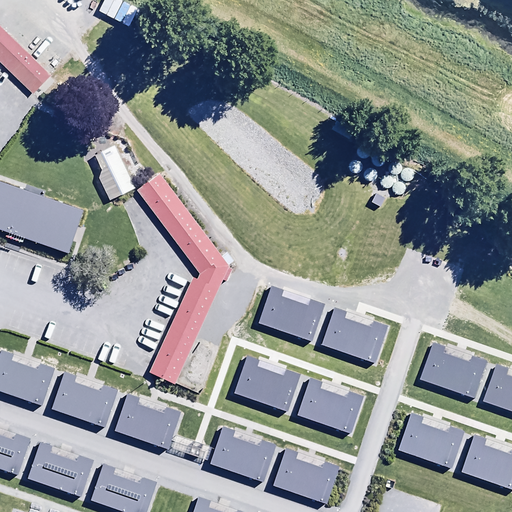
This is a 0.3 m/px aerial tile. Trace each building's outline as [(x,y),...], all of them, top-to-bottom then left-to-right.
[(45,76),(0,32),(0,69),(27,95),(45,76)] [(106,148),(82,161),(102,198),(126,186),(106,148)] [(134,189),(195,271),(149,375),(173,388),(227,263),(159,171),(134,189)] [(0,228),(61,247),(73,210),(55,206),(59,194),(14,181),(11,192),(0,186),(0,228)] [(298,275),(290,286),(298,291),(305,280),(298,275)] [(235,295),(214,325),(252,350),(272,321),(235,295)] [(241,353),(219,344),(202,386),(224,394),(241,353)] [(108,453),(146,472),(161,441),(130,426),(117,452),(110,449),(108,453)] [(94,461),(37,442),(24,479),(81,498),(94,461)] [(145,511),(155,483),(102,466),(90,502),(121,511),(145,511)] [(242,511),(200,498),(195,511),(242,511)]
